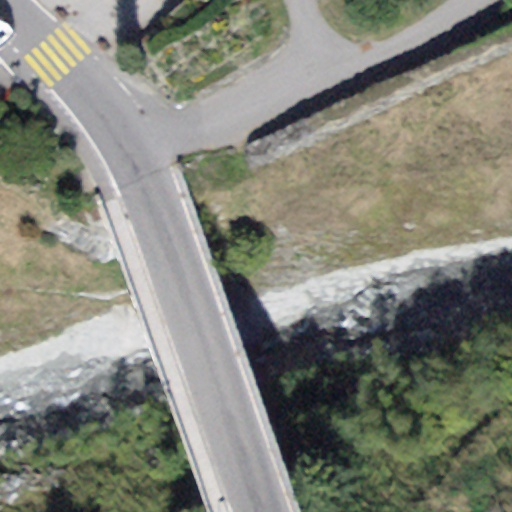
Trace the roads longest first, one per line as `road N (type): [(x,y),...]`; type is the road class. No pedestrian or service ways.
road 1 (tertiary): [(113,160),(263,511)]
road 2 (residential): [(295,60),(240,99),(113,160)]
road 3 (tertiary): [(0,26),(113,160)]
road 4 (residential): [(451,0),(384,49),(295,60)]
